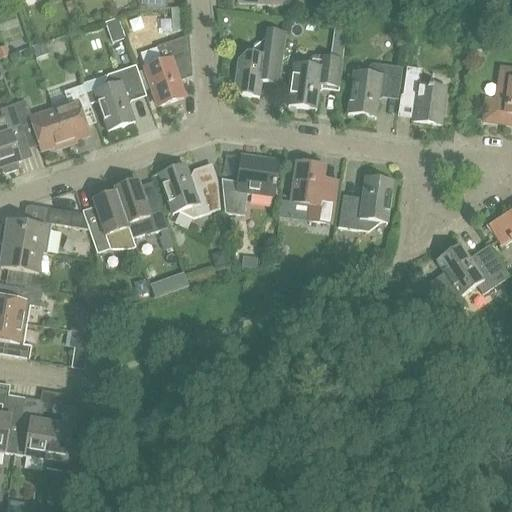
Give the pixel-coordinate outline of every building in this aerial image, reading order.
[(165,0),(136,0),(139,11),(165,10),(165,0)] [(238,0),(238,6),(281,8),(281,0),(238,0)] [(74,3),(67,6),(70,17),(77,15),(74,3)] [(334,36),(346,37),(347,29),(335,27),(334,36)] [(279,87),(280,78),(286,35),(267,33),(266,40),(238,62),(234,89),(241,98),(259,101),(261,84),(279,87)] [(156,49),(140,55),(145,71),(158,109),(183,100),(178,84),(192,80),(188,38),(156,49)] [(32,50),(35,59),(47,54),(44,45),(32,50)] [(8,47),(0,49),(0,60),(11,57),(8,47)] [(338,94),(339,90),(343,62),(313,58),(301,67),(294,66),(288,109),(316,112),(318,95),(322,92),(338,94)] [(375,121),(378,104),(378,99),(382,96),(398,98),(402,70),(373,66),(360,75),(353,74),(347,117),(375,121)] [(146,99),(136,68),(107,78),(101,91),(94,94),(108,135),(134,125),(129,109),(131,104),(146,99)] [(416,102),(413,124),(441,127),(446,91),(419,87),(421,72),(406,70),(402,100),(416,102)] [(511,72),(501,71),(497,105),(486,103),(484,123),(508,127),(511,125),(511,72)] [(68,107),(53,112),(66,149),(76,145),(75,143),(90,138),(80,110),(89,106),(83,88),(64,94),(68,107)] [(31,126),(38,148),(41,155),(55,150),(56,152),(66,149),(53,112),(31,119),(25,103),(14,107),(21,129),(31,126)] [(0,120),(0,171),(1,174),(5,176),(16,172),(18,169),(17,165),(20,164),(19,160),(30,156),(21,129),(14,107),(0,111),(0,112),(3,120),(0,120)] [(274,199),(278,164),(241,158),(238,184),(221,182),(224,215),(244,218),(247,196),(274,199)] [(280,203),(278,219),(307,223),(329,226),(333,198),(335,182),(322,180),(323,170),(320,170),(301,167),(297,166),(292,205),(280,203)] [(192,187),(190,181),(185,167),(158,176),(172,217),(179,215),(193,221),(220,212),(217,183),(197,189),(192,187)] [(387,226),(393,184),(365,180),(362,197),(358,200),(342,198),(337,230),(367,234),(379,225),(387,226)] [(115,195),(127,227),(132,240),(145,236),(146,238),(168,230),(159,205),(146,209),(138,184),(114,192),(115,195)] [(93,203),(95,210),(101,229),(89,233),(97,257),(110,252),(132,252),(135,251),(132,240),(127,227),(115,195),(93,203)] [(45,226),(51,227),(88,233),(83,217),(47,211),(45,226)] [(511,212),(488,229),(502,250),(511,242),(511,212)] [(224,217),(214,218),(215,231),(225,230),(224,217)] [(237,221),(229,220),(228,232),(236,233),(237,221)] [(47,257),(51,231),(7,224),(3,250),(41,256),(47,257)] [(466,309),(460,300),(476,289),(482,298),(509,280),(490,251),(470,264),(459,248),(436,264),(445,278),(428,290),(448,320),(466,309)] [(38,276),(41,256),(3,250),(0,269),(0,271),(26,275),(24,289),(42,292),(44,277),(38,276)] [(226,254),(212,257),(215,268),(229,265),(226,254)] [(182,275),(149,286),(153,301),(187,289),(185,283),(182,275)] [(145,282),(133,287),(137,297),(149,293),(145,282)] [(0,292),(0,321),(26,326),(29,307),(37,309),(40,293),(27,291),(1,287),(0,292)] [(77,310),(92,313),(94,301),(79,298),(77,310)] [(23,347),(26,326),(0,321),(0,357),(16,360),(29,362),(31,349),(23,347)] [(84,372),(89,337),(77,335),(71,370),(84,372)] [(5,418),(1,417),(0,417),(0,454),(5,456),(15,457),(24,401),(8,398),(5,418)] [(25,459),(45,462),(51,426),(42,424),(37,423),(40,403),(24,401),(15,457),(25,459)] [(60,427),(51,426),(45,462),(44,470),(76,476),(78,465),(87,411),(69,408),(66,428),(60,427)]
